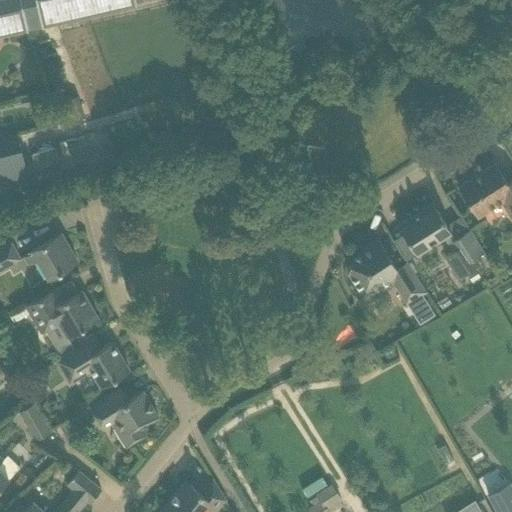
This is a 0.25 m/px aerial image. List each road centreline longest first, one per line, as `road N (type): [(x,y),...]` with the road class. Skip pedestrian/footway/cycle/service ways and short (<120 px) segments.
road 1 (residential): [(186,417),(294,346),(350,217),(459,152),(511,100)]
road 2 (residential): [(186,417),(124,310),(89,191)]
